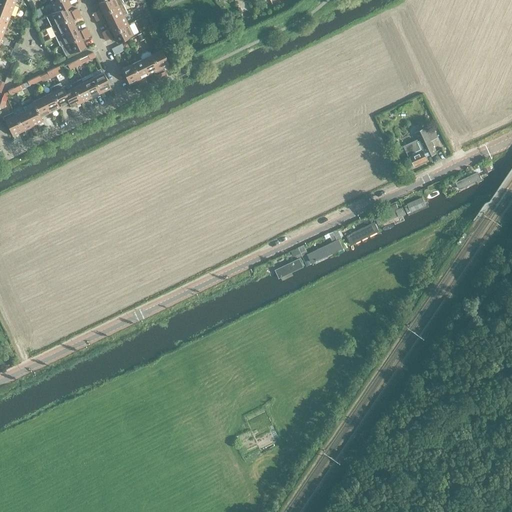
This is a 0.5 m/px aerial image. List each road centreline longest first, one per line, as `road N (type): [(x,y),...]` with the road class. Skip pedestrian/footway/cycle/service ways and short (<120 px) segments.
road 1 (residential): [(0,381),(511,142)]
road 2 (residential): [(0,128),(12,154),(123,100),(83,11),(86,0)]
